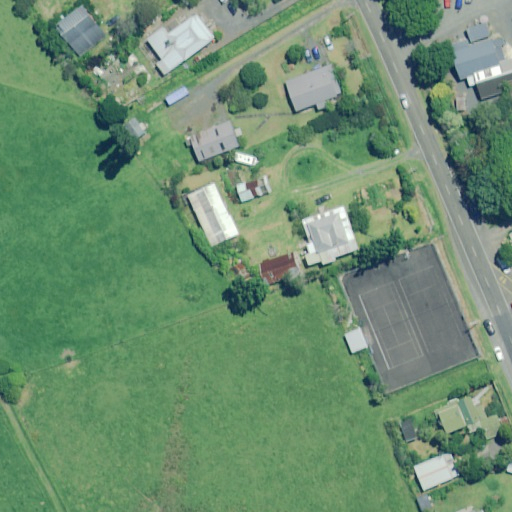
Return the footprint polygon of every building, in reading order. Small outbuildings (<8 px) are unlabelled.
[(79,57),(106,37),(83,5),(56,25),(79,57)] [(165,75),(215,39),(197,14),(169,35),(164,29),(149,40),(162,58),(156,63),(165,75)] [(500,37),(491,40),(486,23),(466,29),(471,46),(452,52),(461,79),(508,64),(500,37)] [(324,101),(342,94),(331,65),(285,82),(296,111),(316,104),(319,110),(327,107),(324,101)] [(511,65),(474,77),(481,100),(507,92),(510,104),(511,103),(511,65)] [(199,162),(239,146),(230,121),(189,137),(199,162)] [(188,156),(183,141),(175,144),(180,159),(188,156)] [(241,202),(272,192),(266,175),(236,185),(241,202)] [(213,247),(239,234),(215,183),(189,196),(213,247)] [(336,258),(359,250),(344,207),(303,221),(314,252),(302,256),(306,267),(323,261),(324,264),(337,260),(336,258)] [(251,269),(240,247),(222,256),(233,278),(251,269)] [(267,284),(300,273),(293,252),(260,263),(267,284)] [(352,353),(367,347),(360,328),(345,334),(352,353)] [(482,404),(475,407),(470,396),(459,401),(458,398),(433,409),(445,435),(470,425),(473,432),(482,428),(488,440),(511,429),(504,411),(488,418),(482,404)] [(415,436),(410,421),(402,424),(407,439),(415,436)] [(454,461),(447,463),(443,455),(414,467),(424,489),(459,475),(454,461)] [(422,511),(432,507),(426,494),(416,499),(422,511)]
